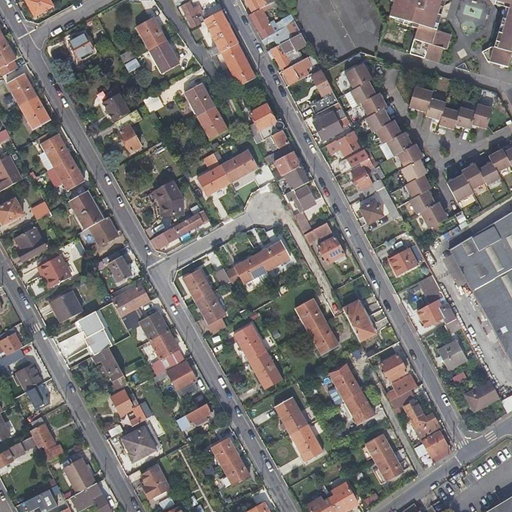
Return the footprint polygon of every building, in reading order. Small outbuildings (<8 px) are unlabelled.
[(53,6),(49,0),(25,0),(34,16),(53,6)] [(261,9),(277,0),(246,0),(253,13),(261,9)] [(387,0),(387,2),(391,4),(388,18),(410,23),(409,28),(414,29),(407,54),(438,62),(442,50),(445,50),(449,35),(432,30),(436,17),(432,15),(433,7),(441,10),(443,4),(440,3),(440,0),(387,0)] [(511,0),(500,0),(503,1),(502,5),(505,6),(509,7),(506,18),(501,16),(500,22),(505,24),(498,46),(497,50),(492,49),(491,52),(487,50),(482,53),(488,63),(507,68),(511,58),(511,0)] [(193,28),(201,23),(198,17),(203,14),(199,5),(193,8),(190,2),(182,7),(193,28)] [(291,16),(284,2),(268,12),(274,26),(291,16)] [(249,16),(259,34),(271,27),(261,9),(253,13),(249,16)] [(212,50),(216,56),(221,53),(238,44),(221,12),(205,20),(206,22),(218,47),(212,50)] [(271,27),(259,34),(264,44),(286,34),(288,39),(293,37),(300,33),(291,16),(274,26),(271,27)] [(149,50),(166,41),(154,17),(136,27),(149,50)] [(493,44),(498,46),(505,24),(500,22),(493,44)] [(69,42),(79,60),(94,52),(84,34),(69,42)] [(0,68),(16,60),(2,36),(0,37),(0,68)] [(293,37),(288,39),(273,48),(277,56),(287,51),(297,45),(293,37)] [(179,64),(166,41),(149,50),(152,57),(161,74),(179,64)] [(256,78),(238,44),(221,53),(239,87),(256,78)] [(287,51),(277,56),(282,65),(291,59),(289,54),(287,51)] [(311,53),(284,69),(292,85),(300,81),(297,76),(317,65),(311,53)] [(135,58),(124,64),(128,71),(139,65),(135,58)] [(345,74),(353,88),(366,81),(370,78),(366,71),(363,64),(345,74)] [(328,94),(331,99),(335,97),(322,73),(315,77),(325,96),(328,94)] [(19,107),(37,97),(24,75),(6,84),(19,107)] [(351,89),(358,103),(360,102),(373,95),(366,81),(353,88),(351,89)] [(185,93),(197,116),(215,106),(202,84),(185,93)] [(232,97),(234,100),(248,93),(244,85),(230,93),(232,97)] [(414,88),(409,105),(408,108),(424,112),(428,98),(430,94),(414,88)] [(101,98),(113,121),(129,113),(115,90),(101,98)] [(360,102),(367,115),(368,114),(381,107),(385,105),(378,92),(373,95),(360,102)] [(145,105),(150,112),(158,107),(155,103),(159,100),(155,94),(143,100),(145,105)] [(50,121),(37,97),(19,107),(32,130),(50,121)] [(442,107),(443,103),(428,98),(424,112),(423,116),(437,121),(442,107)] [(316,107),(320,114),(329,109),(333,107),(329,100),(316,107)] [(335,106),(333,107),(329,109),(331,112),(313,122),(319,133),(346,118),(342,111),(339,104),(335,106)] [(139,118),(150,112),(145,105),(114,122),(119,132),(129,127),(130,126),(131,127),(141,122),(139,118)] [(489,109),(474,105),(472,112),(468,126),(483,130),(484,126),(489,109)] [(215,106),(197,116),(210,140),(228,130),(215,106)] [(283,131),(287,129),(282,119),(275,122),(267,106),(251,115),(255,123),(248,127),(251,133),(257,144),(268,139),(283,131)] [(373,130),(376,129),(389,122),(381,107),(368,114),(367,115),(365,116),(373,130)] [(453,126),(457,112),(442,107),(437,121),(436,125),(452,129),(453,126)] [(468,126),(472,112),(458,108),(457,112),(453,126),(467,130),(468,126)] [(346,118),(319,133),(324,142),(342,132),(340,129),(350,124),(346,118)] [(383,142),(386,140),(400,133),(393,120),(389,122),(376,129),(383,142)] [(129,127),(119,132),(130,153),(141,147),(129,127)] [(7,129),(0,132),(0,142),(11,138),(7,129)] [(56,137),(53,131),(37,139),(53,168),(71,158),(58,135),(56,137)] [(289,144),(283,131),(268,139),(274,151),(289,144)] [(386,140),(394,155),(396,154),(411,146),(404,131),(400,133),(386,140)] [(354,132),(327,147),(332,156),(340,152),(343,159),(361,150),(357,143),(359,142),(357,138),(354,132)] [(396,154),(403,167),(419,159),(422,157),(415,144),(411,146),(396,154)] [(275,162),(293,153),(289,147),(265,159),(268,166),(275,162)] [(508,167),(511,173),(511,148),(501,155),(508,167)] [(248,151),(220,166),(230,183),(258,169),(248,151)] [(508,167),(501,155),(499,151),(486,159),(488,163),(495,175),(508,167)] [(276,180),(285,176),(301,167),(294,152),(293,153),(275,162),(280,173),(274,177),(276,180)] [(340,167),(343,173),(362,163),(369,160),(366,153),(340,167)] [(209,168),(218,163),(214,154),(204,158),(209,168)] [(0,183),(0,191),(22,180),(8,156),(0,160),(0,179),(2,182),(0,183)] [(84,181),(71,158),(53,168),(66,191),(84,181)] [(401,169),(408,181),(423,173),(425,172),(419,159),(403,167),(401,169)] [(354,171),(368,197),(384,188),(380,180),(372,166),(369,160),(362,163),(363,165),(354,171)] [(485,187),(498,180),(495,175),(488,163),(475,170),(482,183),(485,187)] [(230,183),(220,166),(197,178),(207,196),(230,183)] [(293,191),(294,190),(309,182),(301,167),(285,176),(293,191)] [(469,190),(482,183),(475,170),(473,167),(459,174),(461,178),(469,190)] [(404,183),(412,198),(426,190),(431,188),(423,173),(408,181),(404,183)] [(455,204),(471,195),(469,190),(461,178),(445,187),(455,204)] [(181,198),(172,181),(154,191),(161,203),(162,215),(182,214),(181,198)] [(293,191),(286,194),(290,202),(294,200),(301,213),(313,207),(311,203),(315,201),(307,186),(295,193),(294,190),(293,191)] [(410,199),(417,212),(420,211),(434,204),(426,190),(412,198),(410,199)] [(103,219),(87,191),(71,200),(78,215),(76,215),(84,229),(103,219)] [(23,215),(14,199),(0,206),(0,221),(2,226),(23,215)] [(434,204),(420,211),(429,227),(448,217),(438,201),(434,204)] [(31,209),(36,219),(45,215),(50,212),(45,202),(31,209)] [(384,216),(375,202),(361,209),(369,224),(384,216)] [(511,209),(446,247),(511,366),(511,209)] [(209,221),(203,210),(171,228),(177,237),(202,223),(203,225),(209,221)] [(117,236),(107,217),(103,219),(84,229),(80,231),(86,244),(94,240),(98,247),(117,236)] [(298,223),(303,234),(311,230),(305,219),(298,223)] [(304,235),(308,243),(316,239),(318,241),(333,233),(327,223),(304,235)] [(17,253),(22,262),(46,249),(34,228),(14,238),(21,251),(17,253)] [(158,248),(177,237),(171,228),(149,241),(152,247),(156,244),(158,248)] [(347,259),(335,238),(319,246),(321,251),(318,253),(321,259),(324,257),(328,264),(334,260),(337,264),(347,259)] [(280,242),(257,254),(267,272),(290,259),(280,242)] [(399,279),(420,267),(410,249),(389,260),(399,279)] [(108,264),(122,257),(118,251),(105,259),(108,264)] [(234,268),(241,280),(243,284),(252,280),(267,272),(257,254),(234,266),(234,268)] [(37,268),(41,275),(43,274),(51,288),(70,277),(58,256),(37,268)] [(131,274),(122,257),(108,264),(117,282),(131,274)] [(230,282),(232,284),(241,280),(234,268),(225,273),(230,282)] [(196,302),(212,292),(199,269),(183,278),(196,302)] [(255,286),(270,277),(267,272),(252,280),(255,286)] [(43,274),(41,275),(40,277),(47,290),(51,288),(43,274)] [(432,276),(420,283),(430,305),(434,303),(444,297),(432,276)] [(113,304),(120,316),(133,309),(148,301),(139,284),(126,292),(128,296),(113,304)] [(82,312),(70,292),(50,302),(61,323),(82,312)] [(225,315),(212,292),(196,302),(209,324),(225,315)] [(296,309),(309,332),(326,323),(313,299),(296,309)] [(344,313),(360,342),(375,334),(372,328),(364,312),(358,302),(343,310),(344,313)] [(430,305),(417,312),(425,328),(443,319),(447,324),(456,319),(447,303),(437,308),(434,303),(430,305)] [(120,316),(126,328),(139,322),(140,321),(133,309),(120,316)] [(149,340),(167,330),(157,311),(140,321),(139,322),(149,340)] [(447,324),(444,326),(448,334),(460,327),(456,319),(447,324)] [(326,323),(309,332),(322,355),(339,346),(326,323)] [(90,327),(84,330),(81,324),(75,327),(86,346),(97,340),(90,327)] [(250,362),(268,352),(252,324),(235,334),(250,362)] [(184,360),(167,330),(149,340),(159,358),(149,364),(155,376),(166,370),(184,360)] [(21,348),(14,334),(0,342),(7,355),(20,349),(21,348)] [(465,360),(454,340),(439,350),(449,369),(465,360)] [(91,356),(103,349),(101,344),(88,350),(91,356)] [(91,356),(90,357),(94,364),(100,361),(113,385),(125,379),(120,370),(108,347),(103,349),(91,356)] [(24,357),(20,349),(7,355),(2,358),(2,360),(8,357),(11,363),(24,357)] [(284,379),(268,352),(250,362),(265,389),(284,379)] [(381,364),(390,382),(399,377),(407,373),(398,355),(381,364)] [(185,361),(166,372),(168,374),(180,398),(196,389),(193,382),(196,380),(185,361)] [(0,372),(3,379),(10,376),(5,366),(1,368),(0,365),(0,372)] [(16,373),(18,375),(21,382),(25,389),(40,381),(32,365),(16,373)] [(345,402),(362,392),(349,369),(332,379),(345,402)] [(166,372),(166,370),(155,376),(153,377),(155,382),(168,374),(166,372)] [(463,372),(452,378),(457,386),(468,380),(463,372)] [(398,397),(410,391),(417,387),(411,375),(401,381),(392,386),(398,397)] [(387,395),(390,402),(398,397),(392,386),(401,381),(399,377),(390,382),(388,383),(389,394),(387,395)] [(109,387),(112,393),(127,384),(125,379),(113,385),(109,387)] [(477,414),(500,400),(491,384),(468,396),(477,414)] [(135,399),(132,393),(127,396),(124,390),(110,397),(120,415),(131,409),(133,408),(130,401),(135,399)] [(390,402),(394,410),(415,399),(410,391),(398,397),(390,402)] [(375,416),(362,392),(345,402),(358,425),(375,416)] [(508,414),(511,411),(511,393),(500,400),(508,414)] [(189,401),(194,410),(204,404),(200,395),(189,401)] [(276,407),(290,434),(308,425),(293,397),(276,407)] [(421,410),(416,400),(405,406),(414,423),(412,424),(419,438),(436,430),(433,424),(437,422),(435,419),(432,414),(425,418),(421,410)] [(211,412),(206,403),(204,404),(194,410),(176,421),(181,429),(195,422),(197,425),(204,422),(201,418),(211,412)] [(131,426),(145,418),(138,406),(133,408),(131,409),(135,417),(128,420),(131,426)] [(0,441),(10,436),(0,416),(0,441)] [(56,444),(42,417),(26,424),(33,436),(36,442),(41,452),(56,444)] [(107,431),(110,438),(122,431),(119,425),(107,431)] [(308,425),(290,434),(305,462),(323,452),(308,425)] [(155,450),(142,428),(120,439),(128,454),(127,454),(132,463),(155,450)] [(439,432),(420,443),(431,460),(449,448),(439,432)] [(377,463),(394,453),(383,435),(366,444),(377,463)] [(33,436),(0,452),(0,455),(0,456),(0,467),(13,461),(12,459),(26,452),(24,448),(36,442),(33,436)] [(221,466),(239,456),(228,438),(211,447),(221,466)] [(405,473),(394,453),(377,463),(387,482),(405,473)] [(249,475),(239,456),(221,466),(232,484),(249,475)] [(77,494),(96,484),(82,459),(63,469),(77,494)] [(148,489),(145,491),(150,501),(170,490),(157,467),(141,475),(146,485),(148,489)] [(50,489),(58,485),(54,478),(33,489),(36,495),(50,489)] [(110,511),(96,484),(77,494),(74,496),(79,505),(92,499),(98,511),(110,511)] [(329,499),(336,511),(344,511),(348,511),(349,511),(359,506),(346,484),(333,491),(335,495),(329,499)] [(36,495),(27,501),(29,507),(51,496),(53,495),(50,489),(36,495)] [(53,495),(51,496),(58,511),(67,507),(59,491),(53,495)] [(511,511),(511,495),(511,496),(485,511),(511,511)] [(160,502),(163,510),(176,504),(172,496),(160,502)] [(336,511),(329,499),(323,502),(321,498),(307,505),(310,511),(336,511)] [(247,511),(269,511),(264,502),(247,511)]
